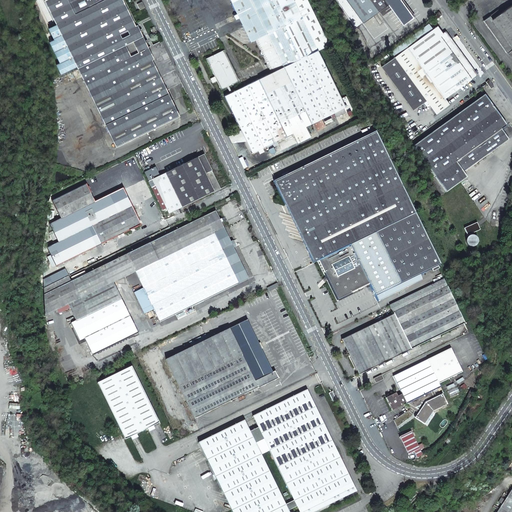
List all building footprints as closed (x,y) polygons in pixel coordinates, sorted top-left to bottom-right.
[(45,0),(44,0),(56,25),(49,28),(54,40),(49,42),(59,63),(56,64),(61,74),(77,67),(77,68),(109,53),(141,37),(135,26),(122,0),(45,0)] [(141,0),(122,0),(135,26),(150,18),(141,0)] [(329,45),(308,3),(307,0),(229,0),(231,2),(250,42),(255,39),(260,51),(263,57),(271,73),(283,67),(311,123),(333,112),(345,107),(344,103),(341,98),(318,50),(329,45)] [(345,0),(362,23),(388,5),(402,25),(413,17),(400,0),(345,0)] [(511,4),(492,19),(511,47),(511,4)] [(490,16),(483,21),(507,54),(511,49),(511,47),(492,19),(490,16)] [(472,80),(439,35),(434,28),(433,29),(429,24),(392,52),(395,57),(382,67),(413,110),(426,101),(436,114),(449,105),(445,99),(453,94),(461,88),(472,80)] [(472,80),(478,75),(446,31),(439,35),(472,80)] [(77,68),(105,124),(116,147),(179,116),(167,90),(147,49),(141,37),(109,53),(77,68)] [(161,41),(147,49),(167,90),(181,82),(161,41)] [(227,86),(230,93),(232,92),(228,86),(238,81),(223,50),(206,59),(215,77),(211,79),(212,82),(216,80),(221,89),(227,86)] [(258,79),(286,136),(292,133),(305,126),(311,123),(283,67),(271,73),(258,79)] [(244,137),(252,153),(258,150),(260,153),(264,151),(262,148),(266,145),(276,140),(286,136),(258,79),(232,92),(230,93),(224,96),(240,130),(244,137)] [(461,88),(453,94),(455,96),(463,90),(461,88)] [(453,94),(445,99),(449,105),(457,99),(455,96),(453,94)] [(426,164),(446,192),(467,177),(463,172),(508,139),(501,129),(506,126),(484,95),(413,146),(423,160),(421,162),(424,166),(426,164)] [(344,103),(345,107),(347,111),(352,109),(346,96),(341,98),(344,103)] [(336,117),(347,112),(347,111),(345,107),(333,112),(336,117)] [(297,143),(310,137),(305,126),(292,133),(297,143)] [(231,143),(244,137),(240,130),(227,136),(231,143)] [(318,261),(415,213),(375,132),(273,182),(313,263),(318,261)] [(268,149),(278,144),(276,140),(266,145),(268,149)] [(204,155),(197,158),(212,187),(217,184),(211,171),(212,171),(204,155)] [(242,157),(238,159),(243,169),(247,167),(242,157)] [(197,158),(152,180),(155,186),(169,214),(214,192),(212,187),(197,158)] [(86,185),(52,201),(61,219),(95,203),(86,185)] [(61,219),(50,225),(58,242),(52,245),(47,248),(56,266),(140,225),(123,189),(95,203),(61,219)] [(71,282),(44,295),(45,316),(68,305),(76,321),(121,299),(113,282),(135,271),(224,228),(215,211),(71,282)] [(415,213),(318,261),(337,301),(352,294),(352,293),(369,284),(377,302),(382,299),(379,294),(420,275),(440,265),(415,213)] [(473,233),(480,230),(477,222),(464,228),(468,237),(469,236),(471,235),(473,235),(475,236),(473,233)] [(224,228),(135,271),(143,288),(154,309),(160,322),(248,279),(224,228)] [(65,269),(43,280),(44,288),(68,276),(65,269)] [(420,275),(379,294),(382,299),(422,280),(420,275)] [(68,276),(44,288),(44,295),(71,282),(68,276)] [(411,349),(465,323),(443,279),(389,305),(393,314),(411,349)] [(154,309),(143,288),(134,293),(144,314),(154,309)] [(121,299),(76,321),(77,322),(92,354),(93,355),(138,333),(121,299)] [(393,314),(342,340),(348,353),(347,353),(358,375),(411,349),(393,314)] [(247,320),(166,359),(194,418),(258,388),(278,378),(275,371),(272,372),(247,320)] [(71,325),(87,357),(92,354),(77,322),(71,325)] [(450,348),(393,376),(402,394),(406,402),(406,404),(407,403),(417,398),(426,394),(431,392),(440,387),(439,383),(462,372),(450,348)] [(113,357),(96,365),(98,370),(115,362),(113,357)] [(125,440),(159,423),(132,366),(97,383),(125,440)] [(381,375),(373,379),(375,383),(383,379),(381,375)] [(258,428),(264,439),(293,500),(297,506),(299,511),(313,511),(356,491),(307,390),(253,416),(258,428)] [(417,398),(407,403),(414,408),(419,411),(415,417),(415,418),(423,422),(431,409),(445,403),(441,395),(434,398),(431,392),(426,394),(428,398),(419,403),(417,398)] [(386,398),(392,411),(402,406),(401,404),(406,402),(402,394),(397,396),(396,393),(386,398)] [(426,394),(417,398),(419,403),(428,398),(426,394)] [(255,443),(250,432),(244,420),(198,443),(232,511),(289,511),(288,510),(285,504),(255,443)] [(250,432),(255,443),(264,439),(258,428),(250,432)] [(411,432),(399,438),(408,455),(414,452),(417,458),(422,455),(411,432)] [(511,511),(511,488),(496,511),(511,511)] [(297,506),(293,500),(285,504),(288,510),(297,506)]
